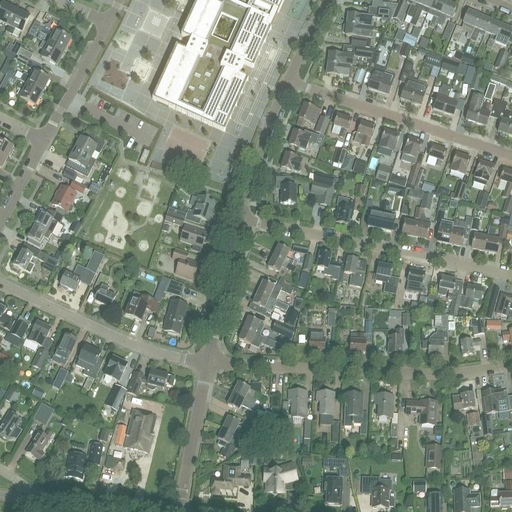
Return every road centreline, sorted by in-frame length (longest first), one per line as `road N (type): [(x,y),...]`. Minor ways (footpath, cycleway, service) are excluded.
road 1 (residential): [(511,365),(422,373),(207,360)]
road 2 (residential): [(511,276),(241,218)]
road 3 (residential): [(511,156),(288,79)]
road 4 (residential): [(207,360),(138,346),(0,280)]
road 5 (residential): [(177,511),(207,360)]
road 6 (residential): [(241,218),(288,79)]
road 7 (residential): [(207,360),(241,218)]
road 8 (residential): [(43,139),(108,23)]
